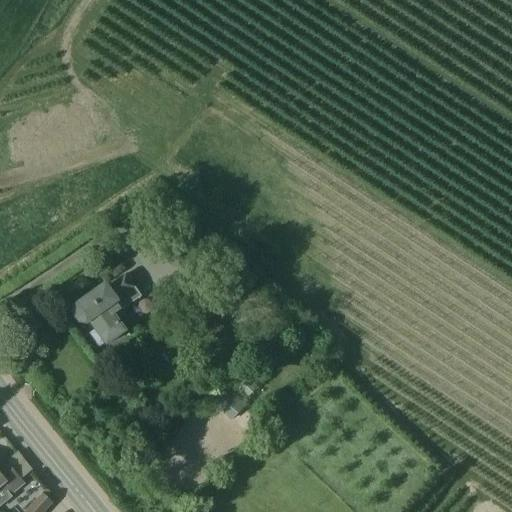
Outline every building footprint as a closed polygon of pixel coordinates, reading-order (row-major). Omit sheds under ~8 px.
[(107,288),(106,286),(76,308),(75,315),(81,323),(88,325),(91,322),(107,345),(125,332),(113,315),(119,311),(121,313),(141,298),(135,290),(136,288),(126,274),(107,288)] [(265,379),(294,345),(266,321),(237,355),(265,379)] [(247,406),(224,386),(210,403),(233,422),(247,406)] [(0,488),(2,487),(11,497),(24,486),(20,482),(5,464),(0,458),(0,488)] [(46,511),(53,505),(42,495),(26,511),(46,511)]
